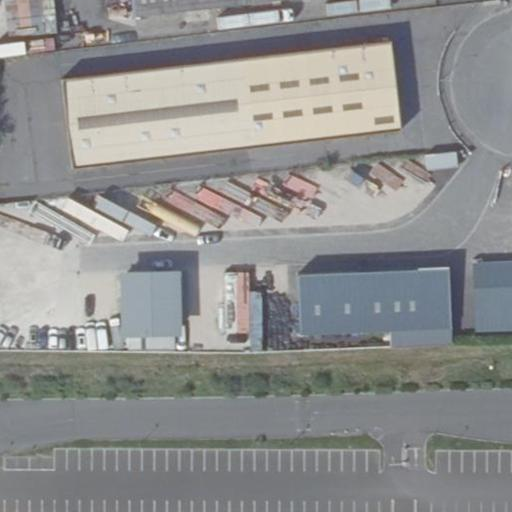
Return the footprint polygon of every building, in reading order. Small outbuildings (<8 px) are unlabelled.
[(123,0),(126,29),(364,0),(123,0)] [(383,42),(210,62),(57,80),(68,168),(207,152),(396,130),(383,42)] [(427,153),(429,166),(458,163),(457,150),(427,153)] [(298,270),(299,334),(390,331),(391,345),(454,343),(452,266),(298,270)] [(126,335),(184,334),(183,267),(124,268),(126,335)] [(511,310),(511,280),(467,282),(468,313),(511,310)] [(60,338),(91,338),(92,307),(61,306),(60,338)] [(52,327),(6,325),(6,310),(0,309),(0,341),(51,343),(52,327)] [(176,345),(175,335),(129,335),(129,346),(176,345)] [(363,335),(310,336),(311,347),(363,345),(363,335)]
